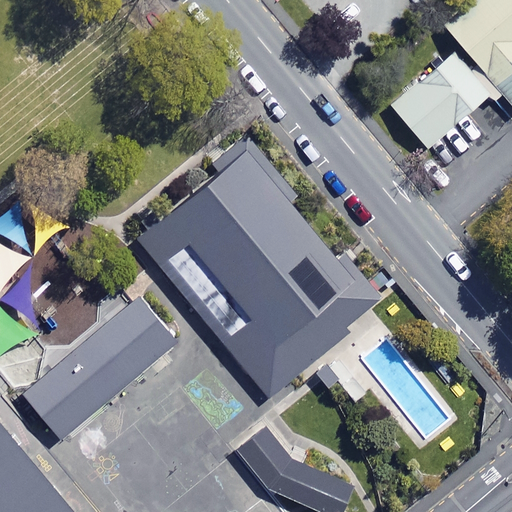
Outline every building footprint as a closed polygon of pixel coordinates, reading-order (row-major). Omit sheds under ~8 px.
[(511,0),(467,0),(439,23),(475,66),(499,96),(511,111),(511,0)] [(469,71),(452,51),(388,105),(426,149),(489,95),(493,101),(499,96),(475,66),(469,71)] [(372,302),(247,142),(125,237),(250,396),(372,302)] [(174,342),(135,296),(19,392),(58,439),(174,342)] [(266,420),(232,449),(266,489),(317,511),(342,511),(356,481),(295,454),(266,420)] [(0,511),(73,511),(0,423),(0,511)]
